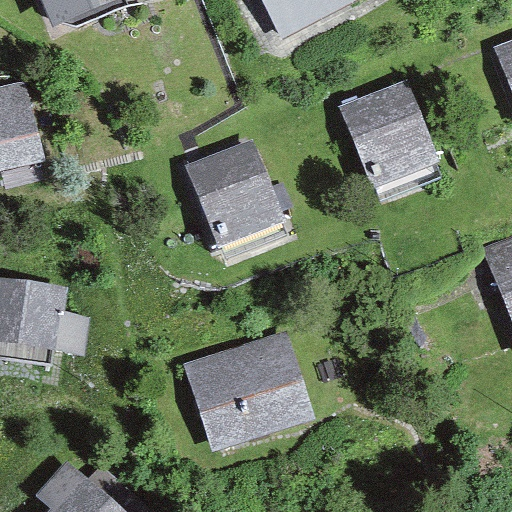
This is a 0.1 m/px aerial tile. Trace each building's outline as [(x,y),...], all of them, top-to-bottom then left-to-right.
[(38,0),(52,29),(119,0),(38,0)] [(369,0),(259,0),(281,43),(369,0)] [(511,41),(496,47),(511,90),(511,41)] [(0,166),(44,157),(27,82),(0,88),(0,166)] [(437,164),(404,82),(343,106),(376,189),(437,164)] [(284,222),(251,142),(189,167),(221,247),(284,222)] [(511,236),(481,250),(511,322),(511,236)] [(56,304),(0,296),(0,359),(70,369),(76,329),(53,325),(56,304)] [(315,419),(288,332),(186,363),(213,450),(315,419)] [(126,511),(68,460),(37,496),(51,508),(47,511),(126,511)]
